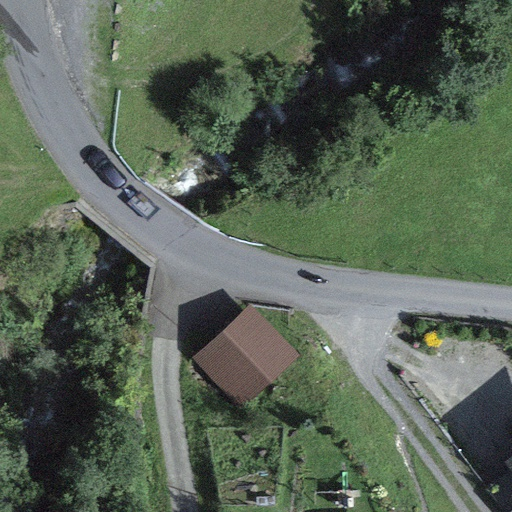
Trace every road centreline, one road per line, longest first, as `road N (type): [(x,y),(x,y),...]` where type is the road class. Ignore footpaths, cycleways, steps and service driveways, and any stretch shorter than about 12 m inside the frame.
road 1 (tertiary): [(19,0),(36,85),(64,132),(95,176),(178,246),(242,272),(511,305)]
road 2 (track): [(341,286),(368,369),(477,511)]
road 3 (track): [(191,254),(173,312),(168,391),(189,511)]
